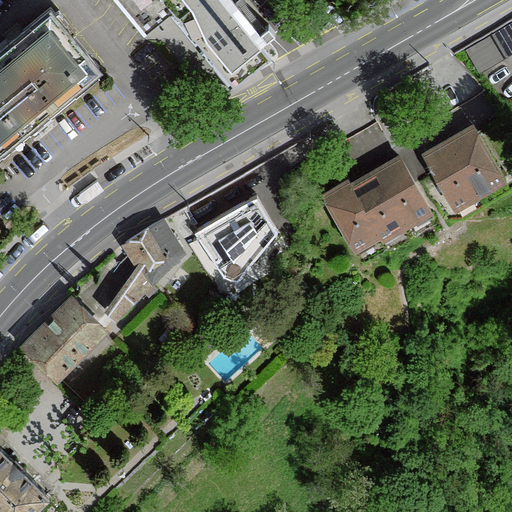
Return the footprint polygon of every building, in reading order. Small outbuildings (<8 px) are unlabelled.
[(118,0),(138,25),(168,3),(174,10),(187,0),(118,0)] [(223,0),(187,0),(174,10),(236,84),(271,57),(223,0)] [(51,7),(0,50),(0,99),(24,129),(100,67),(51,7)] [(511,52),(511,20),(467,47),(481,71),(511,52)] [(0,148),(24,129),(0,99),(0,148)] [(475,125),(450,139),(480,191),(505,177),(477,129),(475,125)] [(450,139),(426,153),(436,171),(456,205),(480,191),(450,139)] [(401,157),(377,171),(407,222),(431,208),(401,157)] [(377,171),(353,184),(380,232),(383,236),(407,222),(377,171)] [(247,174),(192,205),(208,232),(263,201),(247,174)] [(332,191),(326,194),(357,245),(380,232),(353,184),(351,180),(332,191)] [(186,249),(165,218),(127,242),(131,249),(142,265),(112,309),(119,316),(186,249)] [(105,328),(74,296),(27,342),(58,375),(105,328)] [(224,329),(212,317),(194,334),(206,345),(224,329)] [(0,447),(0,511),(31,511),(48,495),(0,447)]
